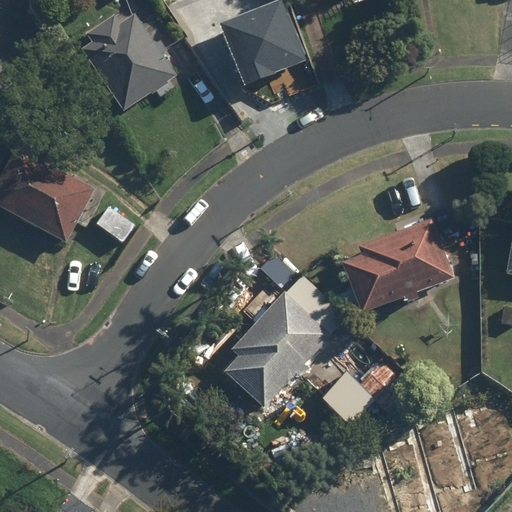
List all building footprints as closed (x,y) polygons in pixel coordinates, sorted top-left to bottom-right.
[(281,0),(278,0),(219,24),(245,86),(307,60),(281,0)] [(157,47),(136,17),(123,25),(118,18),(90,38),(95,45),(85,52),(128,115),(181,79),(167,59),(169,57),(160,44),(157,47)] [(74,104),(45,152),(112,188),(126,164),(74,104)] [(40,162),(0,234),(0,283),(68,320),(128,209),(40,162)] [(364,257),(344,265),(365,314),(404,298),(407,304),(425,297),(422,290),(455,277),(433,222),(361,251),(364,257)] [(334,336),(287,294),(235,351),(241,357),(227,373),(267,410),(334,336)] [(329,360),(309,379),(332,404),(353,386),(329,360)] [(385,362),(362,384),(390,414),(413,393),(385,362)] [(474,511),(488,508),(460,415),(384,438),(406,511),(474,511)] [(404,511),(386,453),(325,472),(337,511),(404,511)] [(5,511),(25,481),(0,466),(0,511),(1,511),(5,511)]
